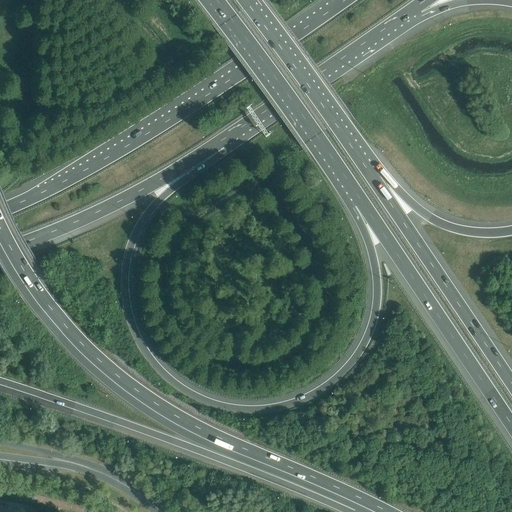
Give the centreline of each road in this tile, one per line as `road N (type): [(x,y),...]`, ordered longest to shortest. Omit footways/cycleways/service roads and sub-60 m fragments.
road 1 (motorway): [(359,204),(377,296),(356,357),(326,385),(287,404),(245,409),(195,396),(147,355),(131,321),(124,273),(140,223),(219,142)]
road 2 (motorway): [(344,0),(94,165),(0,210)]
road 3 (motorway): [(0,231),(29,282),(99,362),(192,426),(246,449)]
road 4 (motorway): [(511,382),(357,156)]
road 5 (motorway): [(359,204),(511,426)]
road 6 (motorway): [(0,383),(171,440),(246,449)]
road 7 (motorway): [(215,0),(359,204)]
road 8 (motorway): [(0,250),(78,221),(219,142)]
road 9 (motorway): [(219,142),(415,7)]
road 10 (motorway): [(357,156),(247,0)]
road 11 (motorway): [(511,230),(444,224),(357,156)]
road 12 (motorway): [(246,449),(387,511)]
